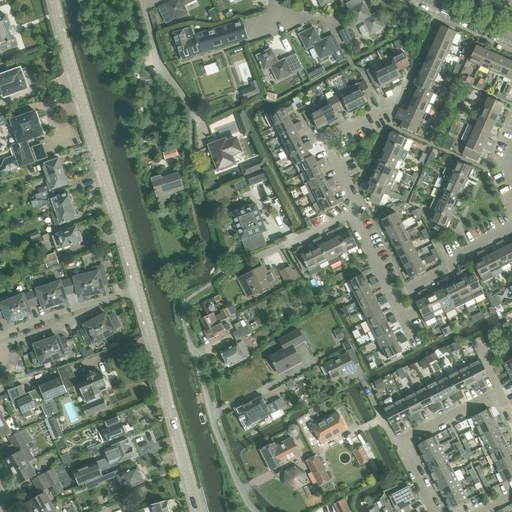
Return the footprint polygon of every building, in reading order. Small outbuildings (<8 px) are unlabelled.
[(183,5),(192,0),(174,0),(159,8),(166,22),(186,12),(183,5)] [(358,0),(354,0),(347,4),(349,9),(349,10),(356,24),(362,21),(364,25),(361,26),(358,29),(362,36),(366,36),(369,35),(384,27),(377,13),(370,17),(363,3),(360,4),(358,0)] [(215,8),(208,11),(214,24),(221,20),(215,8)] [(228,20),(233,17),(231,12),(225,15),(228,20)] [(0,53),(18,47),(13,36),(14,35),(11,26),(10,27),(6,16),(0,17),(0,53)] [(241,21),(194,36),(192,28),(172,34),(181,60),(247,38),(241,21)] [(441,26),(436,36),(452,43),(456,45),(458,40),(454,38),(456,33),(441,26)] [(320,60),(332,53),(337,64),(345,60),(338,47),(333,36),(328,39),(327,38),(320,41),(313,28),(299,35),(306,49),(313,45),(320,60)] [(346,29),(340,32),(346,44),(352,41),(346,29)] [(436,36),(432,46),(447,53),(452,43),(436,36)] [(432,46),(427,56),(443,63),(447,53),(432,46)] [(469,62),(479,66),(486,51),(476,47),(469,62)] [(270,67),(277,81),(291,74),(291,75),(302,69),(295,55),(285,60),(284,59),(277,63),(270,49),(256,56),(264,70),(270,67)] [(479,66),(489,71),(496,56),(486,51),(479,66)] [(402,53),(397,56),(390,59),(392,63),(383,68),(391,83),(401,78),(396,69),(408,64),(402,53)] [(427,56),(423,66),(438,73),(443,63),(427,56)] [(489,71),(499,76),(506,60),(496,56),(489,71)] [(511,62),(506,60),(499,76),(504,78),(503,81),(507,83),(509,80),(511,74),(511,62)] [(217,62),(205,66),(208,75),(220,71),(217,62)] [(423,66),(419,76),(434,83),(438,73),(423,66)] [(0,87),(4,98),(29,89),(21,67),(0,74),(0,87)] [(381,88),(391,83),(383,68),(374,72),(372,68),(366,71),(372,82),(377,79),(381,88)] [(314,72),(308,75),(311,82),(317,79),(314,72)] [(419,76),(414,86),(418,88),(429,93),(434,83),(419,76)] [(461,81),(465,83),(471,85),(473,81),(474,79),(468,77),(467,79),(463,77),(461,81)] [(478,84),(477,88),(481,90),(483,86),(485,81),(481,79),(478,84)] [(256,80),(250,82),(255,95),(261,93),(256,80)] [(358,83),(348,88),(358,109),(368,104),(364,96),(370,93),(365,82),(359,84),(358,83)] [(339,94),(333,98),(339,108),(345,105),(349,114),(358,109),(348,88),(338,93),(339,94)] [(418,88),(413,97),(429,104),(432,106),(436,96),(433,95),(429,93),(418,88)] [(269,91),(267,99),(276,102),(279,94),(269,91)] [(413,97),(409,107),(425,114),(429,104),(413,97)] [(333,111),(339,108),(333,98),(318,105),(317,106),(327,125),(328,124),(330,127),(338,123),(336,120),(337,120),(333,111)] [(488,98),(484,108),(499,114),(503,105),(488,98)] [(318,130),(327,125),(317,106),(318,105),(317,104),(307,109),(308,110),(302,113),(308,124),(313,121),(318,130)] [(275,127),(290,120),(286,114),(293,110),(291,106),(284,110),(283,107),(274,111),(266,115),(265,117),(271,129),(275,127)] [(399,109),(395,119),(402,122),(400,127),(417,135),(427,115),(425,114),(409,107),(407,112),(399,109)] [(484,108),(479,117),(494,124),(499,114),(484,108)] [(241,109),(233,112),(242,136),(249,133),(241,109)] [(11,120),(10,120),(10,121),(13,128),(13,129),(13,130),(14,130),(15,133),(15,134),(15,135),(15,136),(16,136),(18,143),(11,146),(19,167),(34,162),(29,149),(26,141),(42,135),(43,135),(43,134),(40,127),(41,127),(40,126),(40,125),(39,125),(38,121),(39,121),(38,121),(38,120),(38,119),(37,119),(35,112),(35,111),(34,111),(11,120)] [(7,115),(0,117),(0,127),(10,124),(7,115)] [(479,117),(475,127),(490,134),(494,124),(479,117)] [(133,125),(134,129),(138,129),(142,124),(141,120),(137,120),(133,125)] [(293,126),(290,120),(275,127),(280,137),(301,127),(299,123),(293,126)] [(432,124),(428,133),(432,135),(436,126),(432,124)] [(303,130),(301,127),(280,137),(285,146),(299,139),(296,133),(303,130)] [(466,148),(462,155),(477,162),(482,153),(483,150),(490,153),(493,146),(495,143),(487,139),(490,134),(475,127),(473,127),(469,135),(464,145),(463,147),(466,148)] [(392,133),(387,143),(402,150),(408,152),(413,142),(407,140),(392,133)] [(447,137),(442,148),(449,152),(454,141),(447,137)] [(214,142),(213,138),(207,141),(217,168),(232,163),(229,155),(240,151),(235,139),(225,143),(224,140),(212,145),(212,143),(214,142)] [(302,145),(299,139),(285,146),(290,156),(311,145),(309,142),(302,145)] [(387,143),(383,153),(398,160),(402,150),(387,143)] [(290,156),(295,166),(309,159),(306,153),(313,149),(311,145),(290,156)] [(164,154),(166,159),(177,156),(175,151),(164,154)] [(383,153),(378,163),(393,170),(398,160),(383,153)] [(313,157),(309,159),(295,166),(300,176),(324,163),(323,160),(317,163),(313,157)] [(263,158),(248,164),(251,172),(266,166),(263,158)] [(58,159),(30,170),(32,174),(43,170),(46,179),(65,172),(63,166),(60,165),(58,159)] [(457,162),(452,172),(452,173),(468,179),(472,169),(457,162)] [(326,167),(324,163),(300,176),(305,185),(323,176),(320,170),(326,167)] [(378,163),(374,173),(394,182),(398,172),(393,170),(378,163)] [(445,175),(443,180),(463,189),(468,179),(452,173),(452,172),(447,170),(444,171),(443,174),(445,175)] [(259,173),(262,182),(268,180),(264,171),(259,173)] [(66,176),(65,172),(46,179),(50,191),(68,184),(65,178),(66,176)] [(159,175),(150,178),(156,198),(157,203),(175,198),(173,193),(183,191),(177,172),(160,177),(159,175)] [(374,173),(369,183),(389,192),(394,182),(374,173)] [(326,182),(323,176),(305,185),(310,195),(334,183),(332,179),(326,182)] [(421,176),(419,182),(423,183),(423,182),(427,185),(429,180),(421,176)] [(443,180),(438,190),(459,199),(463,189),(443,180)] [(336,186),(334,183),(310,195),(308,195),(313,205),(333,195),(330,189),(336,186)] [(396,201),(397,200),(405,204),(408,198),(404,196),(403,198),(389,192),(369,183),(365,192),(372,195),(370,198),(371,201),(378,204),(380,203),(384,195),(396,201)] [(49,195),(48,196),(45,187),(38,189),(39,195),(35,196),(37,201),(50,196),(49,195)] [(438,190),(434,200),(454,209),(459,199),(438,190)] [(53,206),(55,213),(72,206),(68,194),(51,200),(50,196),(37,201),(39,207),(46,204),(48,208),(53,206)] [(336,201),(333,195),(313,205),(318,215),(344,202),(342,198),(336,201)] [(429,210),(430,210),(450,219),(454,209),(434,200),(429,210)] [(239,241),(241,240),(245,253),(266,245),(262,233),(266,231),(256,204),(229,214),(239,241)] [(77,219),(72,206),(55,213),(51,214),(56,227),(77,219)] [(419,219),(424,217),(421,211),(417,209),(415,210),(417,215),(419,219)] [(445,229),(450,219),(430,210),(428,214),(432,216),(430,222),(445,229)] [(381,221),(386,231),(401,223),(396,213),(381,221)] [(291,218),(285,220),(288,227),(293,225),(291,218)] [(386,231),(391,240),(406,233),(401,223),(386,231)] [(79,243),(83,241),(81,235),(79,236),(76,227),(56,235),(57,236),(52,238),(57,250),(61,249),(62,249),(71,245),(71,246),(74,245),(74,244),(78,242),(79,243)] [(29,236),(31,241),(40,238),(38,232),(29,236)] [(342,232),(338,234),(339,237),(347,252),(357,247),(350,232),(344,235),(342,232)] [(391,240),(396,250),(411,243),(406,233),(391,240)] [(40,238),(31,241),(33,246),(50,240),(48,234),(42,236),(42,237),(40,238)] [(335,239),(330,242),(337,257),(338,256),(347,252),(339,237),(338,234),(334,236),(335,239)] [(502,241),(499,243),(510,264),(511,262),(511,244),(505,247),(502,241)] [(340,262),(338,256),(337,257),(330,242),(321,247),(328,261),(328,262),(330,267),(340,262)] [(396,250),(401,260),(416,252),(411,243),(396,250)] [(499,251),(492,254),(500,268),(510,264),(499,243),(496,245),(499,251)] [(316,249),(311,251),(319,266),(328,262),(328,261),(321,247),(319,244),(314,246),(316,249)] [(318,266),(319,266),(311,251),(305,254),(304,251),(299,254),(298,251),(293,254),(297,262),(302,260),(308,271),(309,271),(311,277),(321,272),(318,266)] [(483,251),(480,253),(490,273),(492,278),(502,273),(500,268),(492,254),(486,257),(483,251)] [(401,260),(406,270),(421,262),(416,252),(401,260)] [(55,253),(43,258),(47,269),(59,264),(55,253)] [(480,261),(473,264),(482,283),(492,278),(490,273),(480,253),(477,254),(480,261)] [(426,272),(421,262),(406,270),(411,279),(426,272)] [(360,263),(355,266),(358,271),(363,268),(360,263)] [(87,273),(85,273),(91,297),(93,297),(94,296),(96,295),(97,294),(103,292),(101,286),(108,285),(104,271),(103,271),(102,269),(101,268),(99,267),(97,267),(95,268),(94,269),(94,271),(93,273),(93,274),(91,273),(89,273),(87,273)] [(287,286),(297,281),(291,268),(281,273),(287,286)] [(270,288),(279,284),(273,271),(264,275),(261,269),(239,280),(245,293),(254,289),(256,293),(269,287),(270,288)] [(81,276),(80,277),(74,278),(74,279),(67,281),(71,293),(77,291),(79,298),(84,297),(86,297),(88,297),(89,297),(91,297),(85,273),(84,274),(82,275),(81,276)] [(342,273),(336,277),(338,281),(339,282),(345,279),(342,273)] [(467,274),(462,276),(474,300),(484,295),(481,289),(474,274),(468,277),(467,274)] [(348,282),(353,292),(368,284),(363,275),(348,282)] [(459,282),(454,284),(465,304),(474,300),(462,276),(458,279),(459,282)] [(336,277),(329,281),(332,288),(340,284),(339,282),(338,281),(336,277)] [(49,283),(47,284),(55,307),(57,306),(58,305),(60,304),(61,303),(67,301),(64,295),(71,293),(67,281),(60,282),(54,284),(53,283),(51,283),(49,283)] [(43,286),(42,288),(37,289),(37,290),(30,293),(34,305),(41,303),(43,309),(49,307),(51,307),(53,307),(55,307),(47,284),(46,285),(44,285),(43,286)] [(353,292),(358,302),(373,294),(368,284),(353,292)] [(447,284),(443,286),(455,309),(465,304),(454,284),(449,287),(447,284)] [(440,291),(435,294),(442,309),(445,314),(455,309),(443,286),(439,288),(440,291)] [(325,287),(320,290),(324,295),(328,291),(325,287)] [(29,307),(34,305),(30,293),(23,295),(18,297),(16,297),(14,297),(12,297),(10,298),(20,320),(23,318),(26,316),(31,314),(29,307)] [(428,293),(424,296),(425,299),(433,314),(442,309),(435,294),(430,297),(428,293)] [(358,302),(363,311),(377,304),(373,294),(358,302)] [(1,305),(0,305),(0,319),(6,317),(9,323),(14,321),(16,321),(18,321),(20,320),(10,298),(9,299),(8,300),(7,301),(6,302),(0,304),(1,305)] [(423,319),(433,314),(425,299),(415,304),(423,319)] [(363,311),(368,321),(382,314),(377,304),(363,311)] [(200,319),(205,330),(213,326),(213,325),(220,322),(230,317),(226,309),(220,312),(221,314),(214,317),(212,313),(200,319)] [(94,318),(105,339),(105,340),(106,339),(108,338),(109,336),(110,335),(115,332),(114,330),(119,327),(119,325),(118,323),(118,321),(116,318),(115,317),(114,315),(112,314),(107,317),(106,314),(101,317),(99,317),(97,317),(95,317),(94,318)] [(368,321),(372,331),(387,323),(382,314),(368,321)] [(105,340),(105,339),(94,318),(92,319),(90,321),(89,323),(84,325),(85,327),(79,330),(87,346),(93,343),(93,344),(98,341),(100,341),(102,341),(103,340),(105,340)] [(222,326),(220,322),(213,325),(213,326),(205,330),(203,331),(208,340),(218,335),(224,331),(229,328),(227,324),(222,326)] [(233,326),(236,332),(237,332),(243,328),(240,323),(233,326)] [(372,331),(377,340),(392,333),(387,323),(372,331)] [(246,326),(243,328),(237,332),(236,332),(232,334),(236,342),(251,334),(246,326)] [(340,329),(334,332),(338,341),(344,338),(340,329)] [(291,367),(292,367),(300,363),(292,348),(304,342),(298,330),(279,340),(284,349),(269,357),(277,373),(290,366),(290,367),(291,367)] [(377,340),(382,350),(397,343),(392,333),(377,340)] [(47,339),(45,339),(53,362),(56,360),(59,358),(64,356),(70,353),(65,337),(58,339),(57,337),(52,339),(50,339),(48,339),(47,339)] [(41,342),(39,343),(34,345),(36,351),(30,354),(34,366),(41,364),(41,365),(46,363),(49,363),(51,363),(53,362),(45,339),(43,340),(41,342)] [(244,359),(248,356),(241,342),(220,352),(224,361),(223,363),(225,366),(227,366),(228,367),(244,359)] [(402,352),(397,343),(382,350),(387,360),(402,352)] [(457,343),(446,347),(450,355),(460,350),(457,343)] [(347,354),(321,368),(325,376),(329,374),(333,381),(347,373),(348,375),(356,371),(354,366),(359,363),(350,345),(344,348),(346,352),(347,354)] [(424,359),(419,362),(422,369),(425,370),(429,368),(424,359)] [(511,359),(503,364),(508,373),(511,371),(511,359)] [(479,360),(468,365),(480,389),(485,387),(482,380),(488,377),(479,360)] [(87,402),(88,404),(82,406),(87,417),(107,408),(103,398),(101,399),(99,394),(101,393),(100,391),(106,389),(105,386),(106,386),(105,383),(106,382),(106,378),(104,376),(102,377),(101,374),(98,376),(89,372),(87,377),(82,379),(78,377),(77,380),(75,381),(69,365),(57,369),(61,378),(61,379),(65,390),(79,385),(80,388),(79,389),(84,403),(87,402)] [(476,392),(480,389),(468,365),(458,371),(466,388),(472,385),(476,392)] [(460,391),(466,388),(458,371),(447,376),(459,400),(464,398),(460,391)] [(454,403),(459,400),(447,376),(436,382),(445,399),(451,396),(454,403)] [(66,392),(65,390),(61,379),(39,387),(41,392),(25,398),(21,386),(22,386),(22,385),(7,391),(10,399),(11,398),(13,404),(18,403),(24,418),(32,415),(30,410),(35,408),(40,406),(44,416),(46,419),(60,413),(54,397),(66,392)] [(381,379),(374,383),(378,391),(385,387),(381,379)] [(292,381),(287,384),(290,389),(295,386),(292,381)] [(439,402),(445,399),(436,382),(426,387),(438,411),(442,409),(439,402)] [(433,413),(438,411),(426,387),(415,392),(423,409),(429,406),(433,413)] [(326,389),(319,393),(322,398),(329,394),(326,389)] [(417,412),(423,409),(415,392),(404,398),(416,422),(421,419),(417,412)] [(273,421),(283,416),(280,410),(279,411),(274,401),(265,406),(260,396),(236,409),(245,428),(271,415),(273,421)] [(402,420),(393,403),(391,398),(390,398),(385,400),(384,402),(384,403),(385,405),(386,405),(388,405),(388,406),(382,409),(394,433),(399,430),(396,423),(402,420)] [(411,424),(416,422),(404,398),(393,403),(402,420),(408,417),(411,424)] [(471,418),(476,428),(494,418),(489,409),(471,418)] [(320,443),(345,430),(336,413),(311,427),(320,443)] [(46,419),(45,420),(54,442),(62,439),(63,438),(62,437),(64,436),(56,418),(55,418),(54,416),(46,419)] [(91,427),(94,434),(98,432),(100,435),(103,444),(126,434),(125,433),(127,432),(124,426),(123,427),(120,421),(119,422),(117,417),(91,427)] [(476,428),(480,437),(499,428),(494,418),(476,428)] [(4,421),(0,423),(0,439),(7,436),(8,438),(8,439),(11,445),(23,438),(20,433),(19,432),(13,436),(11,433),(4,421)] [(289,427),(288,431),(290,435),(294,437),(298,434),(299,431),(297,426),(293,425),(289,427)] [(456,437),(452,428),(448,430),(452,439),(456,437)] [(480,437),(485,446),(503,437),(499,428),(480,437)] [(25,430),(20,433),(23,438),(28,435),(25,430)] [(417,446),(422,455),(440,446),(435,436),(417,446)] [(270,470),(300,455),(291,437),(285,441),(275,445),(274,443),(260,450),(270,470)] [(485,446),(490,455),(508,446),(503,437),(485,446)] [(27,445),(23,438),(11,445),(15,451),(27,445)] [(66,449),(62,439),(54,442),(58,452),(66,449)] [(112,448),(105,450),(108,458),(111,464),(118,461),(118,463),(134,457),(127,440),(112,447),(112,448)] [(454,450),(457,449),(461,447),(459,442),(452,446),(454,450)] [(360,465),(369,461),(375,457),(368,443),(361,447),(361,446),(352,450),(360,465)] [(422,455),(426,464),(444,455),(440,446),(422,455)] [(490,455),(494,464),(511,455),(511,454),(508,446),(490,455)] [(462,458),(462,457),(467,455),(465,452),(463,452),(461,447),(457,449),(462,458)] [(3,462),(10,474),(29,463),(21,451),(3,462)] [(68,454),(61,457),(64,464),(71,461),(68,454)] [(426,464),(431,473),(449,464),(444,455),(426,464)] [(511,455),(494,464),(499,473),(511,466),(511,455)] [(306,461),(313,474),(323,468),(316,456),(306,461)] [(108,458),(73,472),(78,485),(101,476),(99,469),(111,464),(108,458)] [(35,475),(29,463),(10,474),(17,486),(35,475)] [(431,473),(435,482),(454,473),(449,464),(431,473)] [(511,478),(511,466),(499,473),(504,483),(511,478)] [(138,467),(116,476),(119,483),(120,483),(123,491),(144,482),(138,467)] [(306,487),(306,467),(286,468),(286,487),(306,487)] [(329,481),(323,468),(313,474),(319,486),(329,481)] [(53,469),(45,474),(52,486),(60,482),(53,469)] [(107,474),(97,478),(98,483),(103,481),(113,477),(111,472),(107,474)] [(435,482),(440,491),(458,482),(454,473),(435,482)] [(31,481),(35,487),(47,481),(43,474),(31,481)] [(50,487),(47,481),(35,487),(38,494),(50,487)] [(440,491),(445,501),(463,491),(458,482),(440,491)] [(478,489),(480,494),(484,492),(482,488),(479,483),(474,485),(476,490),(478,489)] [(408,511),(405,506),(415,501),(408,488),(399,493),(397,488),(385,493),(386,494),(381,501),(385,508),(383,509),(383,511),(408,511)] [(467,501),(463,491),(445,501),(449,510),(467,501)] [(26,503),(31,511),(39,511),(52,505),(45,493),(26,503)] [(334,504),(334,505),(337,511),(350,511),(347,504),(344,499),(334,504)] [(152,511),(169,511),(166,501),(151,506),(152,511)]
